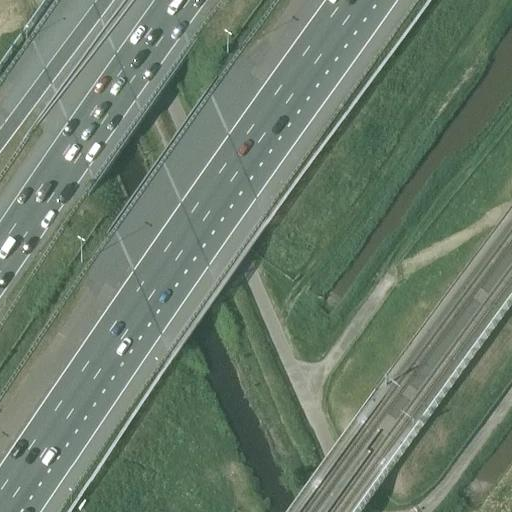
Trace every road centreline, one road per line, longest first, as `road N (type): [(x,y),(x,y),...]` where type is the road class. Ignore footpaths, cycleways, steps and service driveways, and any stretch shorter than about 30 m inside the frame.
road 1 (motorway): [(0,505),(351,0)]
road 2 (motorway): [(184,0),(0,264)]
road 3 (motorway): [(109,0),(0,146)]
road 4 (track): [(391,279),(306,398)]
